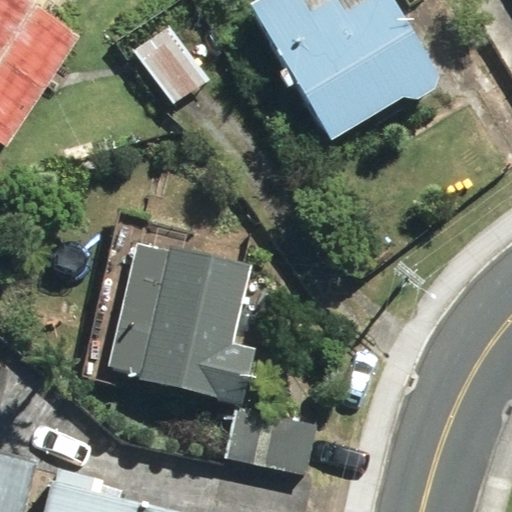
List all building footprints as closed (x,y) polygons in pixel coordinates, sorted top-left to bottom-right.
[(0,0),(0,146),(5,150),(83,39),(25,0),(0,0)] [(277,0),(258,11),(337,142),(406,101),(422,102),(437,92),(441,79),(395,0),(277,0)] [(152,26),(114,56),(161,115),(198,86),(152,26)] [(142,382),(245,405),(258,349),(235,344),(253,265),(170,246),(169,251),(140,245),(111,371),(143,378),(142,382)] [(230,460),(307,476),(318,429),(241,413),(230,460)] [(0,511),(27,511),(39,461),(0,451),(0,511)] [(49,511),(163,511),(102,497),(106,483),(60,471),(49,511)]
